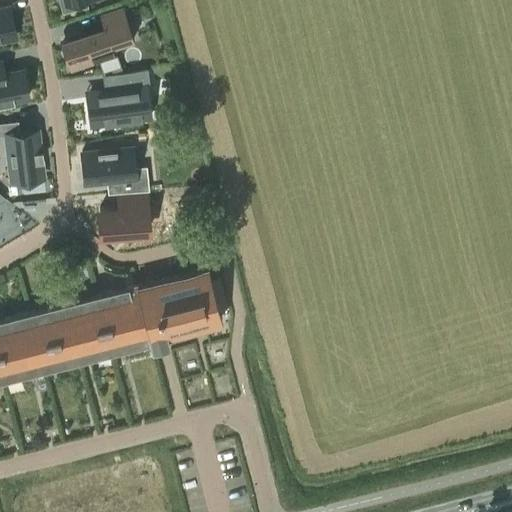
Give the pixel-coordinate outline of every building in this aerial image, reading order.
[(58,0),(61,12),(87,6),(85,0),(58,0)] [(102,24),(80,31),(82,36),(61,44),(70,71),(93,63),(92,58),(113,51),(112,45),(133,38),(122,6),(98,14),(102,24)] [(0,39),(14,37),(8,7),(0,8),(0,39)] [(92,107),(88,107),(90,124),(103,123),(103,125),(103,126),(141,121),(141,119),(141,117),(150,116),(145,83),(147,83),(149,82),(147,67),(121,71),(122,71),(123,85),(90,90),(92,107)] [(0,102),(28,97),(22,68),(0,72),(0,102)] [(18,119),(0,121),(0,134),(5,134),(10,180),(43,176),(41,159),(43,158),(43,157),(41,157),(40,149),(42,149),(42,148),(40,148),(38,128),(19,131),(18,119)] [(127,146),(87,156),(94,183),(134,173),(127,146)] [(144,191),(117,193),(118,206),(99,207),(101,235),(147,231),(144,191)] [(110,288),(0,316),(0,376),(149,339),(151,345),(189,335),(189,334),(167,339),(165,332),(221,318),(207,265),(142,282),(110,288)]
